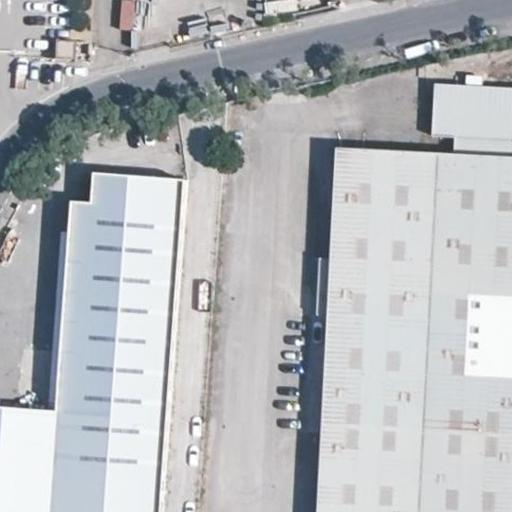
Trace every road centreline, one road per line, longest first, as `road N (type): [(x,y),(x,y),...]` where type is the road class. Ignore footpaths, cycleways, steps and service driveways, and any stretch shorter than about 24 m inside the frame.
road 1 (residential): [(511,0),(127,82),(54,107),(0,166)]
road 2 (unknown): [(276,51),(263,511)]
road 3 (unknown): [(6,0),(9,148)]
